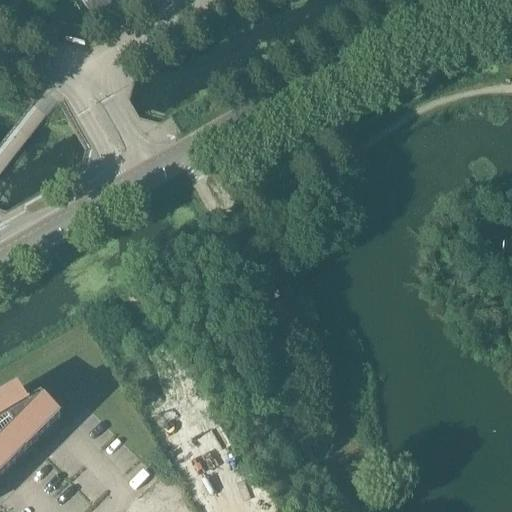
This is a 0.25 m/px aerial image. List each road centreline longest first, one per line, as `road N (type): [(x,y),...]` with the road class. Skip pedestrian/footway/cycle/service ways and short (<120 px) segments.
road 1 (tertiary): [(137,181),(451,0)]
road 2 (tertiary): [(0,260),(137,181)]
road 3 (residential): [(80,79),(216,0)]
